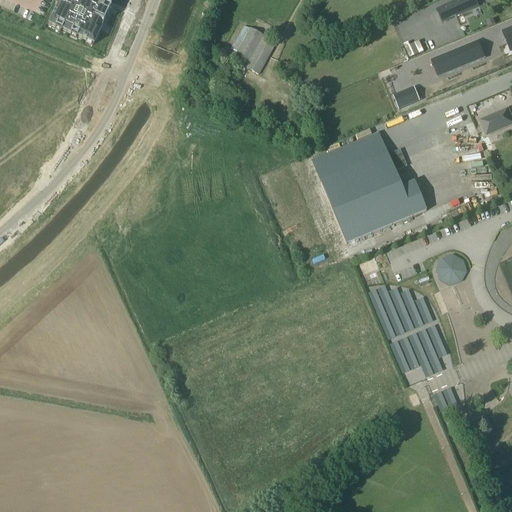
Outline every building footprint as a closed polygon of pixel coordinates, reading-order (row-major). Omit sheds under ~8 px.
[(54,13),(47,27),(61,33),(76,40),(76,39),(93,47),(100,32),(99,31),(101,26),(107,15),(109,10),(110,9),(108,8),(104,6),(98,3),(98,4),(89,0),(60,0),(57,7),(54,13)] [(442,24),(477,8),(473,0),(462,0),(436,12),(442,24)] [(511,0),(493,0),(493,1),(495,0),(500,0),(505,11),(511,8),(511,0)] [(511,28),(502,33),(507,46),(509,52),(510,53),(511,53),(511,51),(511,28)] [(232,62),(259,77),(277,44),(250,30),(232,62)] [(446,44),(454,42),(452,35),(444,38),(446,44)] [(484,60),(477,43),(431,62),(438,79),(484,60)] [(414,91),(394,99),(399,111),(419,103),(414,91)] [(511,122),(508,114),(495,120),(494,117),(480,123),(485,136),(499,130),(500,132),(511,127),(510,125),(511,123),(511,122)] [(378,137),(311,164),(345,246),(425,213),(413,183),(399,189),(378,137)] [(445,164),(447,171),(438,173),(441,184),(468,176),(465,166),(462,167),(460,160),(445,164)] [(502,296),(510,293),(503,272),(495,274),(502,296)] [(347,313),(351,324),(361,320),(356,309),(347,313)] [(418,327),(424,326),(421,313),(415,314),(418,327)] [(337,351),(333,343),(360,332),(365,342),(385,334),(379,320),(349,332),(349,331),(322,342),(327,355),(337,351)] [(465,337),(428,350),(437,375),(444,373),(439,357),(458,351),(456,346),(466,342),(465,337)] [(387,338),(370,345),(372,350),(388,343),(387,338)] [(354,359),(356,365),(365,362),(361,351),(314,367),(316,372),(354,359)] [(314,403),(208,438),(217,463),(418,396),(407,362),(331,388),(336,402),(343,400),(344,403),(325,410),(323,403),(315,405),(314,403)] [(221,481),(216,484),(222,495),(227,493),(221,481)]
